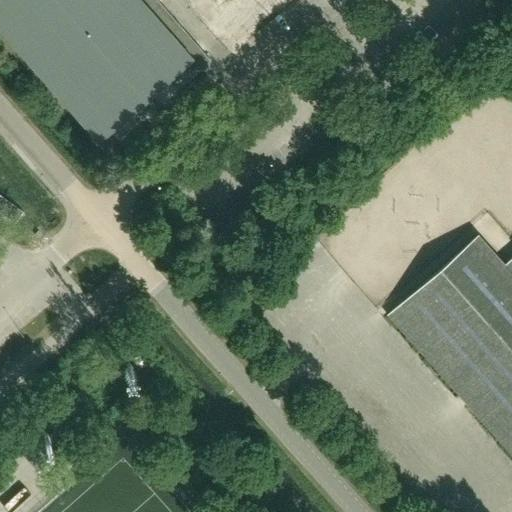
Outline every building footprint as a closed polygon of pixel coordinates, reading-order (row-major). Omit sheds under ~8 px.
[(201,49),(157,0),(0,0),(0,30),(98,142),(134,110),(136,111),(133,113),(142,123),(198,73),(197,72),(201,68),(210,60),(201,49)] [(23,212),(0,195),(0,212),(15,223),(23,212)] [(477,236),(387,315),(511,456),(511,257),(503,265),(477,236)] [(72,430),(59,415),(50,423),(62,438),(72,430)] [(11,444),(37,473),(49,463),(23,434),(11,444)]
